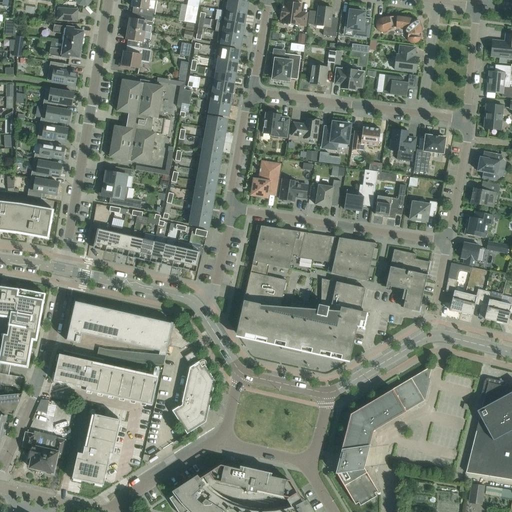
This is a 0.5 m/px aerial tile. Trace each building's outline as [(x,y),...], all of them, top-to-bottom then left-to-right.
[(132,0),(131,7),(134,7),(133,13),(135,14),(154,17),(156,8),(157,1),(152,0),(132,0)] [(229,1),(227,11),(227,12),(245,15),(247,4),(237,2),(229,1)] [(282,6),(280,20),(282,20),(281,24),(298,26),(298,25),(305,26),(307,14),(300,13),(301,5),(293,3),(293,2),(287,1),(286,3),(284,2),(284,6),(282,6)] [(198,8),(187,6),(184,22),(195,24),(198,8)] [(309,11),(308,21),(307,24),(316,25),(316,26),(324,27),(323,36),(335,37),(337,23),(330,23),(332,9),(318,7),(318,12),(309,11)] [(57,21),(77,22),(78,10),(58,8),(57,21)] [(363,24),(364,18),(365,13),(356,12),(356,9),(347,8),(346,19),(349,19),(347,29),(354,30),(354,36),(368,38),(370,24),(363,24)] [(220,22),(225,23),(225,22),(243,25),(245,15),(227,12),(227,11),(222,11),(220,22)] [(129,19),(127,29),(145,32),(146,25),(152,26),(154,17),(135,14),(134,20),(129,19)] [(415,21),(413,20),(411,18),(410,17),(408,17),(406,16),(404,17),(402,17),(402,18),(399,17),(397,17),(392,17),(390,17),(387,17),(383,18),(382,18),(380,19),(379,20),(378,20),(378,21),(377,22),(377,23),(376,23),(376,24),(376,25),(376,26),(376,27),(376,28),(377,28),(377,29),(378,30),(379,31),(380,32),(381,32),(382,32),(384,32),(385,32),(386,32),(386,31),(387,30),(388,30),(389,29),(390,29),(391,29),(394,28),(396,28),(398,28),(400,28),(402,29),(404,29),(405,29),(406,30),(405,30),(405,31),(405,32),(406,33),(407,33),(408,33),(408,34),(408,35),(408,36),(407,37),(407,38),(408,39),(408,40),(409,41),(409,42),(410,42),(411,43),(412,43),(413,43),(414,44),(415,43),(416,43),(417,43),(418,42),(419,42),(419,41),(420,39),(421,37),(421,36),(421,35),(421,34),(421,33),(421,31),(421,29),(420,27),(420,26),(419,24),(419,23),(417,25),(415,22),(417,22),(417,21),(416,21),(415,21)] [(225,24),(224,33),(241,36),(243,25),(225,22),(225,23),(225,24)] [(65,34),(63,43),(82,46),(83,39),(82,39),(84,32),(74,30),(74,28),(54,25),(53,32),(65,34)] [(130,40),(129,46),(148,50),(150,41),(143,39),(145,32),(127,29),(126,40),(130,40)] [(224,33),(219,32),(217,43),(222,44),(221,44),(239,47),(241,36),(224,33)] [(492,57),(502,58),(511,58),(511,35),(505,34),(505,42),(494,41),(492,57)] [(16,37),(14,50),(21,51),(23,38),(16,37)] [(82,46),(63,43),(62,50),(50,48),(49,56),(69,59),(70,57),(79,58),(80,51),(81,51),(82,46)] [(179,56),(189,57),(191,45),(181,43),(179,56)] [(368,53),(369,46),(352,44),(351,51),(360,52),(368,53)] [(148,50),(129,46),(124,46),(129,47),(128,53),(123,52),(122,60),(120,60),(119,67),(129,69),(129,67),(139,69),(140,62),(149,64),(151,50),(148,50)] [(394,70),(416,73),(417,58),(412,57),(413,55),(414,55),(415,49),(400,46),(398,55),(396,55),(394,70)] [(214,59),(219,60),(219,59),(237,62),(239,51),(221,48),(216,47),(214,59)] [(327,63),(334,64),(336,52),(329,51),(327,63)] [(290,71),(298,72),(300,57),(285,55),(284,61),(275,59),(272,79),(273,79),(273,82),(279,83),(280,80),(289,81),(290,71)] [(217,68),(217,69),(235,73),(237,62),(219,59),(219,60),(217,68)] [(47,80),(47,81),(75,85),(75,83),(77,83),(78,77),(76,77),(77,74),(63,71),(64,65),(69,66),(69,65),(50,62),(49,70),(50,70),(48,80),(47,80)] [(188,66),(181,65),(179,78),(186,79),(188,66)] [(487,93),(502,94),(501,97),(511,98),(511,95),(511,91),(511,87),(509,87),(511,67),(495,65),(494,72),(489,72),(487,93)] [(327,68),(312,66),(309,84),(325,86),(327,68)] [(217,69),(215,79),(215,80),(233,83),(235,73),(217,69)] [(361,88),(363,73),(357,72),(357,71),(343,69),(343,70),(336,69),(335,82),(341,83),(340,88),(355,90),(355,87),(361,88)] [(382,93),(382,94),(407,97),(407,96),(406,96),(407,87),(414,88),(415,76),(409,75),(407,84),(402,83),(402,78),(385,76),(382,93)] [(185,83),(157,78),(157,82),(180,86),(177,107),(181,107),(181,104),(183,97),(184,90),(185,83)] [(211,78),(209,90),(231,94),(233,83),(215,80),(215,79),(211,78)] [(113,133),(112,142),(152,149),(154,140),(150,139),(151,133),(155,134),(162,135),(165,119),(158,118),(153,117),(154,111),(159,112),(163,87),(126,81),(125,87),(121,86),(118,105),(122,106),(121,112),(122,113),(124,113),(128,114),(126,128),(122,128),(120,127),(118,127),(117,133),(113,133)] [(44,100),(42,107),(56,110),(56,109),(63,110),(64,104),(71,106),(73,94),(45,89),(45,90),(47,90),(45,100),(44,100)] [(209,90),(207,101),(229,105),(231,94),(209,90)] [(189,105),(191,98),(183,97),(181,104),(189,105)] [(229,105),(207,101),(205,112),(218,114),(227,116),(229,105)] [(486,105),(484,129),(501,131),(503,106),(486,105)] [(41,118),(39,125),(53,128),(53,127),(54,121),(68,123),(69,121),(70,121),(71,115),(70,115),(70,112),(63,110),(56,109),(56,110),(42,107),(42,108),(44,108),(42,118),(41,118)] [(270,134),(270,136),(286,138),(289,119),(275,117),(275,115),(274,115),(273,113),(268,112),(266,114),(265,114),(265,116),(263,117),(263,122),(264,123),(263,133),(270,134)] [(209,117),(207,128),(225,131),(226,120),(209,117)] [(291,136),(303,138),(302,139),(316,140),(319,121),(305,119),(304,124),(293,123),(291,136)] [(332,128),(330,129),(330,130),(325,130),(325,129),(324,129),(322,148),(336,150),(337,143),(348,144),(350,125),(348,124),(349,122),(343,122),(342,124),(332,122),(332,128)] [(38,136),(36,143),(50,146),(50,145),(51,139),(65,141),(66,139),(67,139),(68,133),(67,132),(67,130),(53,127),(53,128),(39,125),(39,126),(41,126),(39,136),(38,136)] [(362,132),(354,131),(351,150),(363,152),(364,145),(378,146),(379,142),(381,142),(382,135),(380,134),(380,130),(362,127),(362,132)] [(207,128),(205,139),(223,142),(225,131),(207,128)] [(391,148),(390,150),(398,151),(397,160),(412,162),(413,150),(414,151),(415,139),(407,138),(408,132),(393,130),(392,140),(390,139),(389,148),(391,148)] [(413,172),(427,173),(430,152),(443,154),(445,138),(425,135),(423,151),(416,150),(413,172)] [(205,139),(203,150),(221,153),(223,142),(205,139)] [(152,149),(112,142),(110,151),(114,152),(113,158),(146,164),(147,158),(151,158),(152,149)] [(35,154),(33,161),(47,163),(48,157),(62,159),(63,156),(64,157),(65,151),(64,150),(64,148),(50,145),(50,146),(36,143),(36,144),(41,144),(40,155),(35,154)] [(203,150),(201,160),(219,163),(221,153),(203,150)] [(135,170),(169,176),(173,152),(169,151),(165,172),(136,166),(135,170)] [(320,152),(319,162),(328,163),(329,156),(329,153),(320,152)] [(490,160),(480,158),(477,171),(483,173),(482,178),(495,181),(498,178),(502,176),(505,163),(502,160),(500,156),(490,154),(491,154),(490,160)] [(201,160),(199,171),(217,174),(219,163),(201,160)] [(31,172),(30,179),(44,181),(45,175),(59,177),(60,174),(61,175),(62,168),(61,168),(61,165),(47,163),(33,161),(35,162),(33,172),(31,172)] [(251,188),(252,188),(251,195),(267,198),(267,195),(275,196),(280,165),(262,162),(260,169),(259,172),(260,172),(259,181),(253,180),(251,188)] [(370,163),(369,171),(378,172),(380,172),(381,164),(370,163)] [(106,172),(104,184),(124,188),(124,187),(127,176),(130,177),(132,170),(116,167),(114,174),(106,172)] [(372,209),(376,182),(377,174),(378,172),(369,171),(365,170),(364,173),(371,174),(369,183),(363,182),(362,187),(359,186),(358,196),(346,194),(347,190),(344,210),(356,211),(355,214),(358,214),(359,212),(361,212),(362,206),(371,207),(371,209),(372,209)] [(199,171),(197,182),(215,185),(217,174),(199,171)] [(385,175),(377,174),(376,182),(384,183),(385,175)] [(44,181),(30,179),(32,180),(30,190),(28,190),(27,197),(46,200),(41,199),(42,193),(56,195),(57,192),(58,192),(59,186),(58,186),(58,183),(44,181)] [(298,198),(305,199),(307,186),(297,184),(297,182),(282,180),(279,200),(282,200),(283,203),(289,204),(291,201),(294,202),(295,196),(298,196),(298,198)] [(331,196),(338,198),(341,182),(333,181),(332,188),(318,185),(315,205),(330,208),(331,196)] [(197,182),(196,192),(213,195),(215,185),(197,182)] [(481,192),(481,190),(474,189),(471,203),(493,208),(496,194),(498,195),(500,185),(486,182),(485,191),(481,192)] [(124,188),(104,184),(102,196),(110,197),(109,204),(140,209),(141,201),(126,199),(128,188),(124,187),(124,188)] [(402,213),(404,196),(406,186),(400,185),(398,199),(377,196),(374,214),(388,217),(388,218),(395,219),(396,212),(402,213)] [(196,192),(194,203),(211,206),(213,195),(196,192)] [(0,231),(16,234),(21,204),(0,201),(0,231)] [(429,202),(429,205),(423,204),(424,202),(419,201),(418,203),(412,202),(409,220),(427,222),(428,217),(435,218),(437,203),(429,202)] [(192,213),(210,217),(211,206),(194,203),(192,213)] [(21,204),(16,234),(48,240),(53,214),(53,213),(54,210),(21,204)] [(475,212),(474,218),(470,218),(469,223),(467,222),(465,234),(485,238),(488,224),(492,225),(494,215),(475,212)] [(210,217),(192,213),(190,224),(197,226),(208,228),(210,217)] [(247,282),(248,283),(247,288),(246,287),(241,310),(242,310),(240,318),(239,318),(236,332),(235,337),(281,347),(281,350),(300,354),(301,352),(349,362),(349,360),(356,327),(364,328),(367,313),(360,312),(365,289),(321,279),(321,305),(318,305),(317,310),(311,309),(311,307),(291,302),(286,316),(285,316),(285,318),(279,316),(280,315),(276,314),(279,300),(281,301),(282,299),(283,300),(284,295),(283,295),(284,291),(285,291),(286,284),(285,283),(286,281),(274,278),(274,277),(269,276),(269,277),(266,276),(269,265),(289,270),(292,255),(296,256),(296,258),(329,262),(330,258),(334,259),(332,268),(331,273),(336,274),(362,280),(366,281),(368,276),(375,244),(261,226),(254,256),(250,273),(250,272),(250,275),(249,275),(247,282)] [(105,252),(116,254),(121,235),(122,230),(111,227),(110,232),(105,252)] [(93,249),(105,252),(110,232),(97,229),(93,249)] [(116,254),(127,257),(132,237),(121,235),(116,254)] [(127,257),(139,259),(143,240),(132,237),(127,257)] [(139,259),(149,262),(154,242),(143,240),(139,259)] [(149,262),(161,264),(165,245),(154,242),(149,262)] [(486,250),(507,254),(508,246),(487,242),(486,250)] [(463,243),(460,258),(464,259),(463,265),(474,267),(475,261),(477,261),(480,247),(463,243)] [(161,264),(172,267),(176,247),(165,245),(161,264)] [(172,267),(183,269),(187,250),(176,247),(172,267)] [(187,250),(183,269),(195,272),(200,253),(187,250)] [(426,284),(425,284),(428,270),(429,270),(431,262),(427,261),(427,262),(415,259),(416,255),(394,250),(386,286),(404,290),(401,299),(404,300),(402,308),(411,310),(411,311),(419,313),(421,307),(420,307),(424,287),(425,287),(426,284)] [(449,310),(460,313),(465,294),(454,291),(457,280),(459,272),(461,271),(470,274),(472,268),(451,263),(443,302),(451,304),(449,310)] [(6,314),(12,315),(13,315),(16,289),(0,286),(0,317),(5,318),(6,314)] [(9,323),(7,335),(7,336),(33,340),(33,341),(37,341),(45,294),(16,289),(13,315),(12,315),(11,323),(9,323)] [(475,304),(481,306),(485,291),(478,289),(477,296),(465,294),(460,313),(472,316),(475,304)] [(484,319),(495,322),(500,302),(489,300),(491,293),(485,291),(481,306),(487,307),(484,319)] [(168,346),(173,323),(74,301),(65,340),(80,343),(82,334),(158,352),(158,355),(165,356),(166,356),(168,346)] [(509,314),(511,314),(511,301),(511,305),(500,302),(495,322),(507,325),(509,314)] [(174,320),(173,323),(168,346),(180,349),(181,350),(191,344),(176,321),(174,320)] [(7,336),(7,335),(3,334),(0,352),(0,363),(28,368),(33,341),(33,340),(7,336)] [(172,411),(187,434),(206,422),(202,419),(202,416),(203,416),(204,416),(204,415),(205,415),(205,414),(205,413),(204,413),(204,412),(203,412),(204,408),(209,409),(215,381),(205,366),(206,364),(205,362),(204,361),(202,361),(201,361),(195,350),(184,357),(191,367),(190,368),(181,405),(172,411)] [(54,380),(53,381),(80,387),(80,386),(86,388),(86,391),(152,406),(158,379),(92,365),(93,362),(59,354),(59,356),(62,356),(60,362),(58,362),(57,367),(56,367),(56,368),(57,368),(55,374),(58,374),(56,380),(54,380)] [(429,368),(411,378),(424,401),(425,401),(430,378),(429,378),(431,369),(429,368)] [(424,401),(411,378),(350,414),(341,452),(342,452),(341,454),(340,454),(339,455),(339,456),(339,457),(339,458),(340,458),(340,459),(337,471),(335,472),(355,505),(358,503),(360,506),(359,506),(360,506),(377,496),(376,496),(375,493),(378,491),(364,468),(362,468),(366,455),(367,455),(368,455),(368,454),(368,453),(368,452),(367,451),(367,448),(369,448),(373,431),(424,401)] [(465,473),(511,480),(511,388),(488,383),(482,408),(476,411),(479,417),(465,473)] [(0,411),(8,414),(13,415),(22,394),(0,395),(0,411)] [(78,453),(72,479),(73,479),(74,476),(81,478),(81,480),(87,482),(88,483),(88,482),(95,483),(95,481),(103,483),(102,486),(103,486),(109,460),(110,453),(113,454),(121,420),(94,414),(87,448),(84,447),(84,448),(83,454),(78,453)] [(26,434),(23,446),(30,448),(29,454),(33,454),(30,468),(45,471),(44,472),(53,474),(58,453),(61,454),(67,455),(69,444),(64,443),(64,441),(58,439),(58,437),(44,434),(34,431),(33,435),(26,434)] [(177,511),(187,511),(188,511),(189,511),(190,511),(313,511),(306,500),(302,502),(291,484),(288,486),(285,485),(286,480),(271,476),(271,474),(272,473),(240,466),(239,467),(239,469),(224,466),(222,471),(220,470),(218,468),(218,467),(217,467),(199,478),(197,475),(171,492),(172,493),(173,492),(175,494),(169,498),(177,511)] [(469,505),(481,506),(484,486),(472,485),(469,505)] [(511,490),(486,487),(485,494),(511,498),(511,490)]
